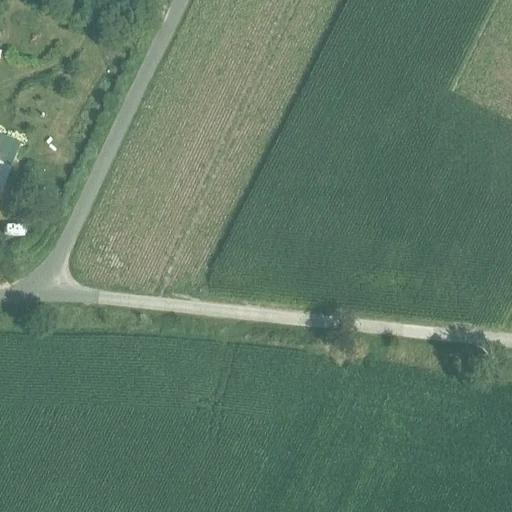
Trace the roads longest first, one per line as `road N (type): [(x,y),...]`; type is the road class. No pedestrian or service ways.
road 1 (unclassified): [(31,295),(511,341)]
road 2 (unclassified): [(31,295),(177,0)]
